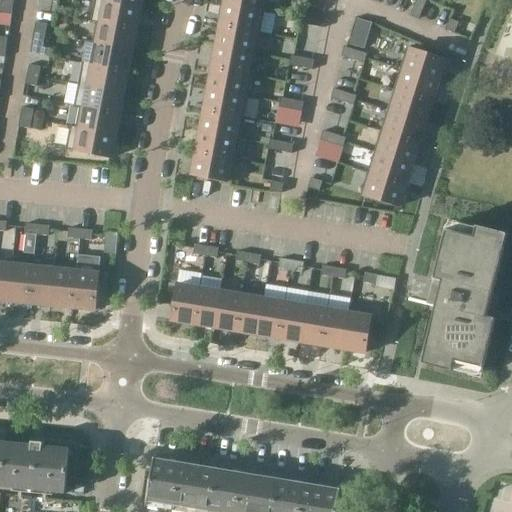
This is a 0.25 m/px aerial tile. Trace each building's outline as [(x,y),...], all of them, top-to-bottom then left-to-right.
[(141,9),(95,0),(91,21),(137,30),(141,9)] [(142,0),(94,0),(95,0),(141,9),(142,0)] [(266,0),(224,0),(224,5),(264,12),(266,0)] [(416,0),(414,5),(424,9),(427,0),(416,0)] [(13,6),(2,4),(0,3),(0,13),(12,15),(13,6)] [(264,12),(224,5),(220,26),(260,33),(264,12)] [(419,20),(421,14),(424,9),(414,5),(410,16),(419,20)] [(312,26),(314,17),(302,14),(300,24),(312,26)] [(314,17),(312,26),(324,29),(325,19),(314,17)] [(450,19),(445,31),(454,34),(459,23),(450,19)] [(137,30),(91,21),(90,22),(96,23),(92,42),(87,41),(87,42),(133,51),(137,30)] [(34,32),(46,35),(48,25),(36,22),(34,32)] [(260,33),(220,26),(216,47),(256,55),(260,33)] [(34,32),(32,42),(44,44),(46,35),(34,32)] [(364,48),(367,37),(353,32),(350,44),(364,48)] [(133,51),(87,42),(83,64),(128,73),(133,51)] [(256,55),(216,47),(212,68),(252,76),(256,55)] [(341,57),(353,61),(356,51),(344,48),(341,57)] [(446,61),(407,48),(400,70),(439,82),(446,61)] [(364,64),(367,55),(356,51),(353,61),(364,64)] [(301,68),(303,59),(291,56),(289,66),(301,68)] [(313,71),(315,61),(303,59),(301,68),(313,71)] [(78,85),(124,94),(128,73),(83,64),(78,85)] [(29,65),(27,75),(39,77),(41,68),(29,65)] [(252,76),(212,68),(208,89),(248,97),(252,76)] [(439,82),(400,70),(393,91),(433,103),(439,82)] [(25,85),(37,87),(39,77),(27,75),(25,85)] [(124,94),(78,85),(74,106),(120,115),(124,94)] [(248,97),(208,89),(204,111),(244,118),(248,97)] [(331,99),(342,102),(345,93),(334,89),(331,99)] [(433,103),(393,91),(387,111),(426,124),(433,103)] [(354,106),(357,97),(345,93),(342,102),(354,106)] [(291,110),(292,101),(281,98),(279,108),(291,110)] [(292,101),(291,110),(302,113),(304,103),(292,101)] [(120,115),(74,106),(74,107),(80,108),(76,127),(70,126),(70,127),(116,136),(120,115)] [(32,120),(34,110),(22,108),(20,117),(32,120)] [(244,118),(204,111),(200,132),(240,140),(244,118)] [(426,124),(387,111),(380,132),(420,144),(426,124)] [(30,130),(32,120),(20,117),(19,127),(30,130)] [(116,136),(70,127),(66,150),(112,159),(116,136)] [(320,141),(332,144),(335,135),(323,131),(320,141)] [(240,140),(200,132),(196,153),(236,161),(240,140)] [(420,144),(380,132),(374,152),(413,165),(420,144)] [(346,139),(335,135),(332,144),(343,148),(346,139)] [(280,152),(282,143),(270,140),(268,150),(280,152)] [(292,155),(294,145),(282,143),(280,152),(292,155)] [(413,165),(374,152),(367,173),(407,185),(413,165)] [(236,161),(196,153),(192,175),(232,183),(236,161)] [(407,185),(367,173),(361,195),(400,207),(407,185)] [(320,192),(323,182),(311,179),(308,188),(320,192)] [(282,194),(284,184),(272,182),(270,192),(282,194)] [(25,234),(37,235),(38,225),(26,224),(25,234)] [(50,227),(38,225),(37,235),(49,237),(50,227)] [(69,229),(68,239),(80,240),(81,230),(69,229)] [(81,230),(80,240),(92,241),(93,231),(81,230)] [(442,282),(424,354),(483,369),(495,320),(486,318),(504,245),(446,231),(434,279),(442,282)] [(193,255),(205,257),(207,247),(195,245),(193,255)] [(217,259),(219,249),(207,247),(205,257),(217,259)] [(236,262),(248,264),(249,254),(238,252),(236,262)] [(261,256),(249,254),(248,264),(260,266),(261,256)] [(290,271),(292,261),(280,259),(279,269),(290,271)] [(302,273),(304,263),(292,261),(290,271),(302,273)] [(12,265),(0,263),(0,301),(8,302),(12,265)] [(34,267),(12,265),(8,302),(30,304),(34,267)] [(321,276),(333,278),(335,268),(323,266),(321,276)] [(55,269),(34,267),(30,304),(51,306),(55,269)] [(345,280),(347,270),(335,268),(333,278),(345,280)] [(77,272),(55,269),(51,306),(73,309),(77,272)] [(99,274),(77,272),(73,309),(95,311),(99,274)] [(376,285),(377,276),(365,274),(364,283),(376,285)] [(194,325),(200,288),(177,285),(171,321),(194,325)] [(221,292),(200,288),(194,325),(215,329),(221,292)] [(236,332),(243,296),(221,292),(215,329),(236,332)] [(264,299),(243,296),(236,332),(258,336),(264,299)] [(279,339),(285,303),(264,299),(258,336),(279,339)] [(306,306),(285,303),(279,339),(300,343),(306,306)] [(322,346),(328,310),(306,306),(300,343),(322,346)] [(349,313),(328,310),(322,346),(343,350),(349,313)] [(365,354),(371,317),(349,313),(343,350),(365,354)] [(54,448),(54,447),(53,447),(53,448),(43,447),(43,443),(32,442),(31,446),(22,445),(22,444),(21,444),(21,445),(7,443),(7,442),(6,442),(2,487),(64,492),(64,493),(65,493),(70,449),(69,449),(69,450),(54,448)] [(154,458),(152,472),(147,503),(145,511),(209,511),(217,469),(154,458)] [(272,511),(278,479),(217,469),(209,511),(272,511)] [(336,511),(338,503),(340,489),(278,479),(272,511),(336,511)]
